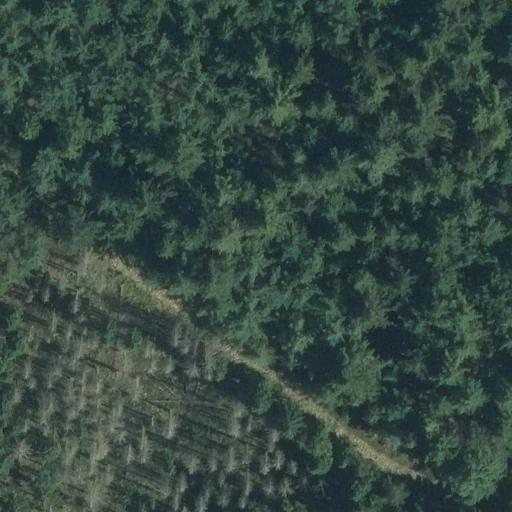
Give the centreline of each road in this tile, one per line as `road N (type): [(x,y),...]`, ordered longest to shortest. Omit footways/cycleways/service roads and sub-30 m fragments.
road 1 (track): [(377,459),(85,240),(358,0)]
road 2 (track): [(482,511),(452,489),(377,459),(511,335)]
